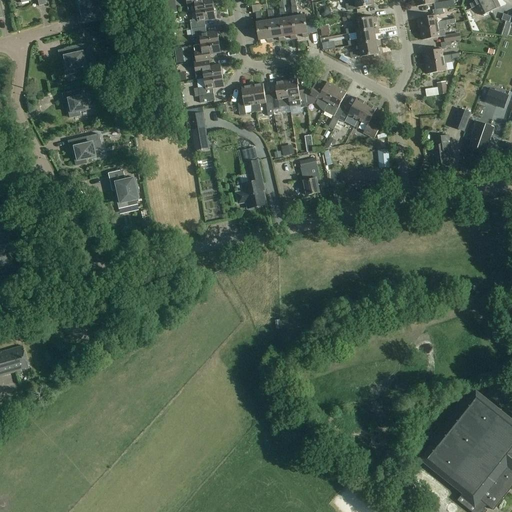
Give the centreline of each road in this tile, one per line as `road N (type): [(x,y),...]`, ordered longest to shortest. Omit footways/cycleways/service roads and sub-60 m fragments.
road 1 (unclassified): [(101,273),(406,206)]
road 2 (residential): [(236,0),(248,67),(321,58),(393,99)]
road 3 (residential): [(101,273),(40,161)]
road 4 (residential): [(40,161),(16,109),(19,39)]
